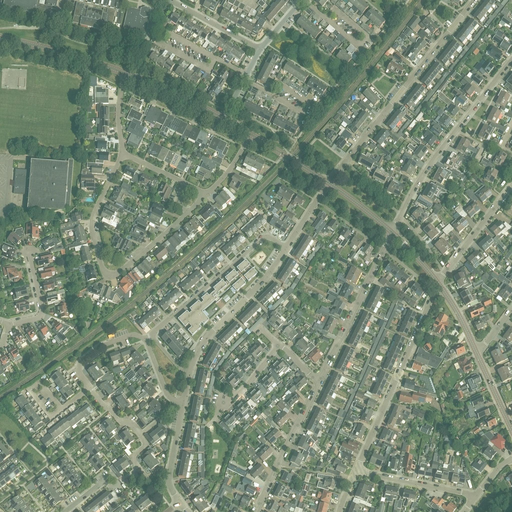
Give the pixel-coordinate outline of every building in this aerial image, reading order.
[(206,0),(203,7),(208,10),(213,3),(209,1),(210,0),(206,0)] [(280,0),(278,0),(275,4),(281,9),(285,4),(280,0)] [(341,11),(344,7),(345,7),(342,4),(342,5),(340,3),(341,3),(340,2),(342,0),(339,0),(335,5),(341,11)] [(359,0),(358,0),(353,6),(358,10),(364,3),(359,0)] [(213,3),(208,10),(214,13),(220,2),(217,1),(216,4),(213,3)] [(368,7),(364,3),(358,10),(362,14),(368,7)] [(491,8),(485,3),(481,7),(487,12),(491,8)] [(275,4),(271,8),(277,14),(281,9),(275,4)] [(481,7),(477,12),(484,17),(487,12),(481,7)] [(147,26),(150,11),(146,8),(141,9),(140,11),(128,8),(123,29),(146,34),(147,26)] [(277,14),(271,8),(267,13),(274,18),(277,14)] [(507,17),(510,12),(504,8),(501,14),(507,17)] [(226,19),(229,12),(224,9),(220,16),(226,19)] [(370,21),(376,14),(371,10),(365,17),(370,21)] [(233,14),(229,12),(226,19),(231,22),(235,15),(236,12),(234,11),(233,14)] [(484,17),(477,12),(474,17),(480,22),(484,17)] [(274,18),(267,13),(263,17),(269,23),(274,18)] [(176,25),(180,19),(174,14),(172,17),(169,15),(161,26),(165,27),(169,22),(170,23),(171,21),(176,25)] [(238,17),(235,15),(231,22),(236,25),(240,18),(242,15),(240,14),(238,17)] [(381,18),(376,14),(370,21),(375,25),(381,18)] [(243,20),(240,18),(236,25),(241,28),(245,21),(247,18),(245,17),(243,20)] [(301,28),(307,21),(302,17),(296,24),(301,28)] [(508,25),(511,27),(511,29),(511,30),(511,21),(507,18),(506,19),(504,17),(500,22),(503,24),(504,23),(508,25)] [(180,19),(176,25),(172,30),(174,32),(178,27),(177,27),(178,25),(183,29),(188,22),(181,18),(180,19)] [(375,25),(379,29),(385,22),(381,18),(375,25)] [(415,18),(407,27),(412,31),(420,21),(415,18)] [(428,29),(433,24),(427,18),(422,23),(421,22),(418,25),(421,28),(425,26),(428,29)] [(259,28),(256,27),(252,34),(257,37),(261,30),(265,22),(264,21),(260,19),(259,21),(257,24),(261,26),(259,28)] [(245,21),(241,28),(247,31),(250,24),(252,21),(250,20),(248,23),(245,21)] [(471,20),(467,24),(474,29),(477,25),(471,20)] [(307,21),(301,28),(306,32),(312,25),(307,21)] [(188,22),(183,29),(179,34),(181,36),(185,31),(184,31),(185,29),(190,33),(195,26),(188,22)] [(250,24),(247,31),(252,34),(256,27),(250,24)] [(433,24),(428,29),(433,34),(438,29),(433,24)] [(467,24),(464,29),(470,34),(474,29),(467,24)] [(312,25),(306,32),(310,35),(316,29),(312,25)] [(366,25),(363,29),(367,33),(371,29),(367,25),(366,25)] [(195,26),(190,33),(186,38),(189,40),(192,35),(191,35),(192,33),(197,37),(202,30),(195,26)] [(202,30),(197,37),(193,42),(196,44),(199,39),(198,38),(199,37),(206,41),(206,42),(210,37),(208,36),(209,34),(202,29),(202,30)] [(316,29),(310,35),(315,39),(321,33),(316,29)] [(464,29),(460,34),(466,39),(470,34),(464,29)] [(466,39),(460,34),(456,39),(462,44),(466,39)] [(206,42),(206,41),(206,42),(202,47),(205,49),(208,44),(209,44),(210,43),(215,46),(220,40),(213,35),(211,38),(210,37),(206,42)] [(322,46),(328,39),(323,35),(317,42),(322,46)] [(415,43),(422,49),(423,48),(424,48),(425,48),(426,47),(426,46),(425,45),(426,44),(421,40),(418,38),(417,41),(411,36),(409,39),(412,42),(413,40),(416,42),(415,43)] [(507,52),(511,46),(504,41),(498,37),(495,41),(501,45),(500,47),(507,52)] [(220,40),(215,46),(211,52),(214,53),(217,49),(216,48),(218,47),(222,50),(227,44),(221,39),(220,40)] [(332,43),(328,39),(322,46),(327,50),(332,43)] [(419,53),(422,49),(415,43),(416,42),(413,40),(412,42),(415,44),(412,48),(419,53)] [(454,42),(450,46),(456,51),(460,55),(463,57),(468,51),(464,48),(463,49),(464,50),(462,53),(458,49),(460,47),(454,42)] [(227,44),(222,50),(218,56),(221,57),(224,53),(223,52),(225,51),(229,54),(234,48),(228,43),(227,44)] [(337,47),(332,43),(327,50),(331,54),(337,47)] [(473,45),(471,43),(467,47),(465,46),(464,48),(468,51),(473,45)] [(156,64),(161,57),(158,55),(159,54),(159,53),(157,52),(156,52),(154,50),(156,46),(153,44),(151,49),(150,51),(153,53),(149,59),(156,64)] [(491,52),(489,55),(498,61),(502,56),(496,51),(498,49),(492,45),(489,51),(491,52)] [(456,51),(450,46),(446,51),(452,56),(456,51)] [(234,48),(229,54),(225,60),(228,61),(231,57),(230,56),(232,54),(237,58),(241,52),(235,47),(234,48)] [(353,47),(349,53),(347,55),(341,62),(345,66),(355,55),(353,53),(356,50),(353,47)] [(409,51),(406,49),(405,51),(406,52),(408,53),(409,52),(415,57),(419,53),(412,48),(409,51)] [(161,57),(156,64),(156,63),(163,67),(164,67),(168,61),(168,60),(167,61),(163,58),(164,56),(165,57),(168,52),(165,51),(161,57)] [(341,62),(347,55),(342,51),(336,58),(341,62)] [(446,51),(442,56),(448,61),(450,62),(453,64),(455,66),(459,62),(457,60),(454,64),(451,61),(452,60),(450,59),(452,56),(446,51)] [(408,53),(406,52),(403,56),(406,59),(407,58),(412,62),(413,61),(414,61),(415,60),(415,59),(415,58),(415,57),(409,52),(408,53)] [(268,59),(276,63),(279,58),(271,53),(268,59)] [(172,54),(168,61),(164,67),(170,72),(175,65),(170,62),(171,60),(172,61),(175,56),(172,54)] [(448,61),(442,56),(438,60),(445,65),(448,61)] [(401,61),(407,65),(408,67),(410,64),(403,58),(401,61)] [(182,77),(186,71),(181,68),(183,66),(181,65),(184,61),(182,59),(177,65),(180,67),(175,73),(182,78),(182,77)] [(268,59),(265,64),(273,68),(276,63),(268,59)] [(397,66),(394,64),(396,61),(393,60),(391,63),(387,69),(394,73),(397,66)] [(488,74),(493,68),(485,62),(482,66),(478,63),(474,68),(483,75),(485,72),(488,74)] [(288,74),(293,66),(288,63),(283,70),(288,74)] [(432,68),(438,73),(442,68),(436,63),(432,68)] [(265,64),(262,70),(270,74),(273,68),(265,64)] [(397,66),(394,73),(400,77),(404,70),(401,69),(402,67),(401,65),(399,64),(397,66)] [(191,65),(186,71),(182,77),(189,82),(190,81),(193,75),(188,72),(189,70),(190,71),(194,66),(191,65)] [(293,66),(288,74),(293,77),(298,70),(293,66)] [(432,68),(428,73),(435,78),(438,73),(432,68)] [(198,69),(193,75),(190,81),(196,85),(201,79),(196,76),(197,74),(198,75),(201,70),(198,69)] [(212,73),(219,78),(225,82),(229,76),(223,71),(222,71),(219,75),(218,75),(219,74),(213,70),(212,73)] [(262,70),(260,75),(268,79),(270,74),(262,70)] [(303,73),(298,70),(293,77),(298,80),(303,73)] [(464,79),(470,84),(473,81),(479,86),(483,80),(477,75),(478,74),(473,70),(471,74),(473,75),(472,76),(469,79),(463,74),(461,76),(464,79)] [(303,73),(298,80),(305,85),(309,79),(308,77),(308,76),(303,73)] [(428,73),(425,78),(431,83),(435,78),(428,73)] [(268,79),(260,75),(257,81),(265,85),(268,79)] [(225,82),(219,78),(216,83),(214,82),(213,84),(214,85),(221,89),(226,83),(225,82)] [(431,83),(425,78),(421,82),(427,87),(431,83)] [(309,79),(305,85),(312,89),(317,82),(312,79),(311,80),(309,79)] [(460,89),(458,91),(464,96),(466,94),(470,97),(475,91),(469,86),(470,84),(464,79),(461,83),(466,87),(463,91),(460,89)] [(448,85),(449,83),(446,81),(440,87),(443,89),(447,84),(448,85)] [(322,85),(317,82),(312,89),(317,93),(322,85)] [(295,85),(293,89),(300,93),(303,89),(297,85),(298,85),(296,84),(295,85)] [(222,90),(221,89),(214,85),(212,88),(211,87),(208,91),(210,92),(207,95),(213,99),(215,96),(217,97),(219,95),(220,95),(222,92),(221,91),(222,90)] [(327,89),(322,85),(317,93),(325,98),(329,93),(325,91),(327,89)] [(415,90),(421,95),(425,90),(418,85),(415,90)] [(97,104),(103,104),(103,103),(108,103),(108,100),(108,90),(102,90),(102,87),(95,87),(95,90),(88,90),(88,92),(95,92),(95,97),(99,97),(99,104),(97,104)] [(303,89),(300,93),(303,96),(306,98),(309,94),(306,92),(304,91),(304,90),(303,89)] [(368,100),(373,95),(368,89),(363,94),(368,100)] [(464,96),(458,91),(456,89),(452,93),(459,99),(455,104),(458,106),(460,104),(463,106),(465,104),(466,104),(467,102),(467,101),(463,97),(464,96)] [(256,95),(255,97),(260,100),(261,98),(264,93),(259,90),(256,95)] [(415,90),(411,95),(417,100),(421,95),(415,90)] [(442,101),(442,100),(449,105),(447,108),(449,110),(448,112),(454,117),(459,111),(453,107),(455,104),(445,97),(445,96),(440,92),(437,95),(439,96),(438,98),(442,101)] [(264,93),(261,98),(267,101),(269,96),(266,94),(264,93)] [(501,93),(499,98),(507,102),(510,97),(501,93)] [(379,101),(373,95),(368,100),(374,106),(379,101)] [(417,100),(411,95),(407,99),(413,104),(417,100)] [(131,109),(138,112),(143,103),(131,97),(128,103),(133,106),(131,109)] [(507,102),(499,98),(496,104),(502,107),(500,110),(504,111),(506,107),(505,106),(507,102)] [(413,104),(407,99),(403,104),(407,107),(407,108),(410,111),(411,110),(410,109),(413,104)] [(248,112),(252,104),(246,101),(242,109),(248,112)] [(103,104),(97,104),(98,112),(100,112),(100,119),(108,119),(107,119),(107,112),(108,112),(108,109),(103,109),(103,104)] [(252,104),(248,112),(253,115),(257,107),(252,104)] [(281,105),(278,110),(280,111),(283,113),(285,114),(286,113),(288,109),(282,105),(281,105)] [(446,128),(451,121),(445,116),(447,114),(436,106),(433,111),(439,116),(438,116),(441,119),(439,122),(446,128)] [(262,109),(257,107),(253,115),(258,117),(262,109)] [(262,109),(258,117),(264,120),(268,112),(269,110),(263,107),(262,109)] [(408,121),(410,123),(415,117),(413,115),(410,118),(410,117),(410,118),(405,114),(407,112),(401,107),(397,112),(403,117),(408,120),(408,121)] [(143,115),(138,112),(131,109),(128,116),(133,118),(131,122),(140,126),(142,123),(139,122),(143,115)] [(149,112),(147,117),(146,118),(156,123),(161,112),(154,109),(151,113),(149,112)] [(493,109),(490,115),(498,119),(501,113),(493,109)] [(358,116),(365,121),(368,116),(363,112),(362,114),(360,113),(359,115),(353,110),(351,112),(354,114),(355,112),(359,114),(358,116)] [(161,112),(156,123),(163,126),(160,131),(163,133),(169,122),(166,120),(168,116),(161,112)] [(268,112),(264,120),(269,123),(273,115),(268,112)] [(355,112),(354,114),(353,115),(356,118),(354,120),(361,125),(365,121),(358,116),(359,114),(355,112)] [(397,112),(393,116),(400,121),(403,117),(397,112)] [(498,130),(504,133),(508,125),(505,123),(503,128),(496,124),(498,119),(490,115),(487,120),(491,123),(490,125),(495,128),(498,130)] [(282,120),(283,118),(281,116),(280,118),(277,117),(275,116),(272,121),(274,122),(273,125),(278,128),(282,120)] [(393,116),(390,121),(396,126),(400,121),(393,116)] [(108,119),(100,119),(100,122),(99,122),(99,130),(105,130),(105,127),(108,127),(108,119)] [(169,122),(163,133),(162,136),(165,138),(167,134),(166,134),(169,129),(176,132),(181,122),(174,119),(172,123),(169,122)] [(347,123),(348,121),(345,119),(343,122),(349,127),(347,129),(349,131),(349,130),(354,134),(358,130),(351,124),(350,125),(347,123)] [(428,129),(431,131),(439,137),(442,132),(437,128),(439,126),(431,119),(430,121),(433,123),(431,126),(428,129)] [(288,122),(282,120),(278,128),(284,130),(288,122)] [(351,123),(348,121),(347,123),(350,125),(351,124),(358,130),(361,125),(354,120),(351,123)] [(396,126),(390,121),(386,126),(392,131),(396,126)] [(140,126),(131,122),(128,128),(133,131),(131,134),(142,139),(145,134),(142,133),(144,128),(140,126)] [(181,122),(176,132),(186,137),(189,131),(186,130),(188,125),(181,122)] [(293,125),(288,122),(284,130),(289,133),(293,125)] [(298,128),(293,125),(289,133),(294,136),(298,128)] [(481,131),(489,136),(491,137),(495,128),(490,125),(488,128),(484,126),(481,131)] [(189,131),(186,137),(195,142),(201,131),(194,128),(191,132),(189,131)] [(325,134),(328,136),(326,138),(332,142),(337,137),(331,132),(328,130),(325,134)] [(345,130),(340,137),(342,138),(345,134),(348,136),(350,134),(345,130)] [(382,130),(378,136),(384,141),(389,135),(391,137),(397,142),(399,139),(393,135),(388,131),(386,133),(382,130)] [(404,133),(401,130),(397,135),(395,133),(393,135),(399,139),(404,133)] [(207,135),(201,131),(195,142),(205,147),(208,141),(205,139),(207,135)] [(430,147),(436,141),(431,137),(432,135),(427,131),(424,136),(428,139),(425,143),(430,147)] [(489,136),(481,131),(478,137),(486,141),(489,136)] [(142,139),(131,134),(128,141),(133,143),(131,146),(138,149),(142,139)] [(384,141),(378,136),(374,141),(378,145),(376,147),(388,157),(389,156),(391,158),(392,156),(390,154),(391,154),(387,150),(386,151),(380,146),(384,141)] [(413,139),(412,140),(419,145),(421,143),(414,137),(413,136),(411,138),(413,139)] [(97,149),(98,149),(107,150),(107,142),(105,142),(106,139),(95,138),(95,141),(98,142),(97,149)] [(208,141),(205,147),(204,149),(207,151),(208,148),(215,151),(220,141),(213,138),(211,142),(208,141)] [(470,144),(465,141),(462,139),(459,145),(467,149),(474,153),(477,155),(480,149),(477,148),(476,150),(469,146),(470,144)] [(342,150),(346,144),(341,140),(336,146),(342,150)] [(220,141),(215,151),(220,154),(218,157),(223,160),(225,156),(228,150),(225,149),(227,144),(220,141)] [(153,142),(152,144),(150,147),(149,149),(152,150),(150,155),(157,158),(162,147),(153,142)] [(467,149),(459,145),(456,151),(464,155),(466,157),(468,154),(465,153),(467,149)] [(415,146),(414,148),(424,156),(427,151),(421,146),(419,148),(415,146)] [(172,152),(162,147),(157,158),(164,162),(166,157),(169,158),(172,152)] [(424,156),(414,148),(412,150),(415,153),(414,155),(420,160),(424,156)] [(107,150),(98,149),(98,152),(100,152),(100,153),(99,161),(108,162),(109,153),(108,153),(108,150),(107,150)] [(182,157),(172,152),(169,158),(172,160),(170,164),(177,168),(182,157)] [(493,154),(492,156),(504,162),(506,156),(498,152),(497,155),(493,154)] [(364,167),(370,155),(367,153),(365,156),(361,154),(358,159),(359,160),(358,163),(364,167)] [(252,167),(256,158),(248,154),(244,163),(252,167)] [(448,158),(447,160),(455,164),(457,161),(459,162),(461,160),(461,161),(465,163),(471,166),(472,163),(467,160),(463,158),(458,156),(458,155),(456,158),(450,154),(449,154),(448,154),(447,156),(447,157),(448,158)] [(182,157),(177,168),(183,171),(184,170),(187,172),(190,166),(191,163),(192,162),(186,159),(187,157),(183,155),(182,157)] [(201,168),(210,173),(211,173),(212,173),(211,173),(213,169),(214,170),(216,167),(215,166),(214,165),(215,163),(211,160),(203,156),(203,157),(199,155),(198,158),(201,159),(201,160),(204,162),(201,168)] [(373,156),(370,155),(364,167),(370,170),(372,167),(374,168),(377,163),(374,162),(374,163),(371,161),(373,156)] [(504,162),(492,156),(490,160),(491,160),(489,163),(493,165),(494,164),(501,168),(504,162)] [(265,162),(256,158),(252,167),(260,171),(265,162)] [(14,187),(13,194),(29,195),(27,209),(27,210),(38,211),(65,213),(65,209),(70,209),(73,168),(74,160),(69,160),(68,164),(54,163),(31,161),(31,164),(30,171),(17,170),(15,170),(15,171),(14,171),(14,173),(15,173),(15,178),(14,182),(14,187)] [(455,164),(447,160),(446,162),(445,162),(444,162),(443,164),(443,165),(444,165),(450,169),(448,171),(449,172),(457,176),(463,180),(466,174),(464,173),(463,175),(452,169),(455,164)] [(405,166),(413,170),(416,164),(408,161),(405,166)] [(92,169),(92,173),(102,174),(102,172),(103,171),(103,170),(102,169),(102,167),(99,167),(100,164),(87,163),(87,168),(92,169)] [(413,170),(405,166),(402,172),(410,176),(413,170)] [(135,183),(138,176),(135,175),(136,171),(127,167),(124,174),(133,178),(131,182),(134,184),(135,183)] [(378,181),(382,173),(379,171),(381,168),(378,167),(372,178),(378,181)] [(210,173),(201,168),(196,178),(202,181),(204,178),(208,180),(207,179),(210,173)] [(490,169),(487,174),(495,179),(498,173),(490,169)] [(448,171),(446,170),(444,173),(438,170),(435,175),(444,179),(447,174),(455,179),(457,176),(449,172),(448,171)] [(250,172),(248,176),(250,178),(254,180),(256,180),(258,176),(256,175),(250,172)] [(382,173),(378,181),(384,184),(390,173),(387,172),(386,175),(382,173)] [(495,179),(487,174),(484,180),(492,184),(495,179)] [(138,176),(135,183),(138,184),(139,183),(144,186),(149,177),(143,175),(142,178),(138,176)] [(242,185),(245,181),(236,175),(232,180),(233,181),(229,187),(236,191),(241,184),(242,185)] [(444,179),(435,175),(432,181),(437,183),(435,186),(446,191),(447,188),(441,185),(444,179)] [(86,182),(86,189),(89,189),(89,191),(94,191),(94,179),(93,179),(93,176),(82,176),(81,182),(86,182)] [(154,180),(149,177),(144,186),(147,187),(146,188),(146,189),(147,190),(148,190),(149,190),(153,192),(156,185),(152,183),(154,180)] [(393,195),(397,187),(394,185),(395,183),(392,181),(394,179),(390,177),(386,186),(389,188),(387,192),(393,195)] [(481,192),(487,199),(492,195),(486,189),(488,186),(478,178),(475,180),(485,188),(485,189),(483,187),(479,190),(481,192)] [(167,201),(171,193),(168,192),(170,187),(163,184),(159,192),(166,195),(164,199),(167,201)] [(397,187),(393,195),(399,198),(404,186),(401,184),(400,188),(397,187)] [(446,191),(435,186),(434,188),(428,185),(428,186),(427,186),(426,188),(426,189),(425,191),(433,195),(436,197),(438,193),(435,192),(436,190),(444,194),(446,191)] [(283,198),(288,190),(282,186),(277,194),(283,198)] [(116,188),(114,194),(123,198),(124,195),(127,196),(130,197),(131,196),(136,199),(138,195),(131,191),(129,194),(116,188)] [(288,190),(283,198),(289,202),(294,194),(288,190)] [(469,193),(468,192),(467,190),(464,192),(470,200),(473,198),(473,197),(469,193)] [(481,192),(476,196),(471,191),(470,190),(468,192),(469,193),(473,197),(473,198),(476,202),(479,200),(482,204),(487,199),(481,192)] [(433,195),(425,191),(424,193),(423,193),(422,195),(422,196),(422,197),(430,201),(433,195)] [(226,203),(227,205),(232,201),(232,202),(236,199),(229,192),(226,194),(224,192),(219,196),(226,203)] [(123,198),(114,194),(111,200),(122,205),(124,202),(122,201),(123,199),(123,198)] [(217,203),(214,205),(219,211),(222,208),(221,207),(226,203),(219,196),(215,200),(217,203)] [(301,206),(305,201),(298,196),(295,201),(294,200),(291,204),(294,206),(296,203),(301,206)] [(469,207),(475,214),(480,210),(472,201),(467,205),(469,207)] [(277,202),(273,208),(279,211),(283,206),(277,202)] [(112,216),(114,216),(114,217),(115,216),(116,216),(118,212),(120,213),(122,209),(110,203),(109,207),(106,206),(103,211),(104,211),(112,216)] [(150,212),(153,213),(161,217),(164,212),(161,210),(163,207),(154,203),(150,212)] [(137,211),(131,209),(124,205),(122,209),(135,215),(137,211)] [(223,216),(219,211),(214,205),(214,206),(211,208),(208,205),(205,208),(206,209),(200,214),(206,220),(209,217),(209,216),(213,212),(215,214),(217,213),(221,218),(223,216)] [(475,214),(469,207),(464,212),(459,206),(457,208),(465,217),(467,215),(471,219),(475,214)] [(465,217),(457,208),(455,210),(461,217),(456,221),(457,223),(464,230),(468,225),(463,219),(465,217)] [(416,220),(423,214),(419,209),(412,216),(416,220)] [(112,216),(104,211),(101,217),(103,218),(102,221),(105,223),(110,225),(112,222),(110,221),(112,216)] [(285,215),(292,220),(295,215),(288,211),(285,215)] [(320,232),(325,225),(326,224),(324,222),(328,217),(325,215),(326,214),(323,212),(322,213),(321,212),(321,213),(320,212),(318,215),(319,215),(318,218),(319,219),(315,224),(319,228),(317,231),(320,233),(320,232)] [(60,230),(75,226),(74,223),(83,221),(81,213),(71,215),(72,220),(69,221),(69,224),(60,226),(60,230)] [(147,217),(145,220),(147,221),(154,225),(155,221),(159,223),(162,217),(161,217),(153,213),(150,219),(149,218),(147,217)] [(275,228),(279,221),(284,214),(282,213),(277,220),(274,218),(269,224),(275,228)] [(260,218),(257,220),(262,226),(267,222),(259,214),(257,215),(260,218)] [(427,219),(423,214),(416,220),(420,225),(427,219)] [(147,221),(145,220),(138,217),(136,221),(139,222),(136,227),(145,232),(145,231),(148,226),(145,225),(147,221)] [(279,221),(275,228),(280,231),(284,225),(286,222),(288,219),(286,217),(283,220),(284,220),(282,223),(279,221)] [(193,220),(189,224),(192,227),(191,228),(196,234),(199,232),(197,229),(199,227),(201,229),(204,227),(197,218),(194,220),(193,220)] [(262,226),(257,220),(254,218),(253,219),(255,222),(252,224),(257,230),(262,226)] [(287,227),(284,225),(280,231),(285,234),(291,225),(293,222),(291,221),(289,224),(287,227)] [(337,223),(336,223),(333,221),(328,228),(334,232),(339,225),(338,225),(338,224),(337,223)] [(251,226),(248,228),(253,234),(257,230),(252,224),(250,222),(248,223),(251,226)] [(505,223),(503,226),(499,222),(495,226),(501,233),(502,235),(505,233),(508,231),(509,229),(511,232),(511,227),(506,223),(505,223)] [(192,227),(189,224),(188,223),(183,228),(186,231),(183,233),(189,240),(191,239),(189,237),(192,234),(194,236),(196,234),(191,228),(192,227)] [(464,230),(457,223),(453,227),(459,234),(464,230)] [(36,225),(27,225),(26,235),(32,235),(32,236),(32,237),(32,239),(33,239),(33,240),(34,240),(35,240),(36,239),(39,239),(39,233),(40,233),(40,230),(39,230),(39,229),(36,229),(36,225)] [(325,225),(320,232),(324,234),(325,232),(327,234),(330,231),(327,229),(328,229),(325,226),(325,225)] [(427,236),(434,230),(430,225),(423,231),(427,236)] [(76,229),(75,226),(60,230),(61,231),(62,234),(65,233),(65,232),(72,230),(72,231),(74,230),(76,229)] [(253,234),(248,228),(245,226),(244,227),(246,230),(243,232),(248,238),(253,234)] [(501,233),(495,226),(490,231),(496,237),(494,239),(502,248),(504,247),(498,240),(500,238),(498,236),(501,233)] [(145,232),(136,227),(134,233),(131,231),(129,235),(133,237),(138,239),(140,236),(143,237),(146,232),(145,231),(145,232)] [(8,239),(11,242),(12,241),(17,245),(21,240),(19,238),(19,237),(21,236),(21,237),(25,236),(22,228),(15,230),(16,232),(14,234),(13,233),(8,239)] [(83,228),(76,229),(74,230),(76,237),(85,235),(83,228)] [(343,248),(346,244),(350,239),(348,238),(351,234),(345,230),(340,236),(344,239),(340,246),(343,248)] [(434,230),(427,236),(432,241),(439,234),(434,230)] [(239,236),(236,239),(235,239),(241,245),(245,241),(238,232),(236,234),(239,236)] [(189,240),(183,233),(180,236),(178,233),(173,238),(180,245),(179,245),(182,248),(189,240)] [(85,235),(76,237),(77,242),(74,243),(73,244),(73,245),(69,246),(69,249),(75,248),(82,246),(81,243),(87,241),(85,235)] [(118,250),(123,241),(118,238),(118,237),(115,236),(112,242),(115,244),(113,247),(119,249),(118,250)] [(234,240),(231,243),(236,249),(241,245),(235,239),(236,239),(233,236),(232,238),(234,240)] [(305,236),(302,241),(309,246),(312,240),(305,236)] [(358,248),(362,242),(355,237),(351,243),(352,243),(349,247),(352,249),(355,246),(358,248)] [(488,237),(483,241),(489,248),(492,245),(494,248),(496,246),(500,251),(502,248),(494,239),(492,241),(488,237)] [(59,248),(57,245),(60,243),(58,239),(54,238),(51,240),(50,238),(42,242),(44,247),(43,248),(45,251),(52,248),(53,250),(50,250),(51,253),(63,250),(62,247),(59,248)] [(180,245),(173,238),(169,242),(171,245),(168,248),(174,254),(177,251),(175,249),(179,245),(180,245)] [(230,244),(227,246),(227,247),(232,252),(236,249),(231,243),(229,240),(227,241),(230,244)] [(439,251),(445,245),(441,240),(434,246),(439,251)] [(123,241),(118,250),(124,253),(126,249),(128,250),(132,244),(129,242),(128,243),(123,241)] [(309,246),(302,241),(299,246),(305,251),(309,246)] [(489,248),(483,241),(479,245),(485,252),(489,248)] [(12,260),(14,253),(15,251),(12,250),(13,247),(3,242),(0,248),(3,249),(3,250),(3,251),(3,252),(4,253),(3,256),(5,257),(12,260)] [(315,249),(318,251),(320,248),(321,248),(323,246),(319,243),(317,245),(317,246),(316,248),(314,247),(313,249),(315,250),(315,249)] [(227,247),(227,246),(225,244),(223,245),(225,248),(222,251),(227,257),(232,252),(227,247)] [(445,245),(439,251),(443,256),(449,250),(450,251),(452,249),(450,246),(448,248),(445,245)] [(83,246),(82,246),(75,248),(76,252),(81,251),(84,263),(92,261),(89,248),(83,249),(83,246)] [(299,246),(295,251),(302,256),(305,251),(299,246)] [(368,257),(373,250),(367,246),(362,252),(365,255),(362,259),(366,261),(369,257),(368,257)] [(174,254),(168,248),(165,251),(162,247),(153,255),(158,261),(159,263),(162,261),(162,260),(161,259),(167,253),(172,259),(175,256),(174,254)] [(218,255),(215,257),(220,263),(225,259),(217,250),(215,252),(218,255)] [(302,256),(295,251),(292,257),(299,261),(302,256)] [(477,251),(472,256),(479,265),(484,260),(477,251)] [(353,259),(357,254),(353,252),(348,259),(347,261),(350,263),(354,259),(353,259)] [(37,260),(39,267),(49,264),(49,261),(51,260),(50,253),(40,256),(41,259),(37,260)] [(220,263),(215,257),(212,254),(211,256),(213,259),(210,261),(215,267),(220,263)] [(200,256),(194,261),(197,264),(203,260),(200,256)] [(479,265),(472,256),(467,260),(473,267),(478,263),(479,265)] [(209,262),(206,265),(211,271),(215,267),(210,261),(208,258),(206,260),(209,262)] [(287,265),(294,269),(297,264),(290,259),(287,265)] [(142,265),(148,272),(153,268),(153,269),(157,266),(152,261),(148,263),(146,260),(141,264),(142,265)] [(188,331),(192,336),(201,328),(199,326),(202,324),(203,326),(209,321),(202,312),(204,310),(205,310),(207,308),(215,301),(216,303),(215,305),(222,299),(220,300),(219,298),(226,291),(229,289),(231,287),(232,287),(236,292),(246,284),(243,282),(246,280),(248,282),(257,274),(252,268),(250,269),(249,267),(250,266),(246,261),(236,269),(239,271),(236,273),(234,271),(225,279),(227,281),(224,284),(222,281),(213,289),(215,291),(213,293),(211,295),(209,297),(207,294),(201,300),(203,302),(201,304),(199,302),(189,310),(192,312),(189,314),(187,312),(178,320),(185,328),(188,325),(191,328),(188,331)] [(211,271),(206,265),(203,262),(202,264),(204,266),(201,269),(206,275),(211,271)] [(390,273),(395,267),(390,263),(385,270),(387,271),(385,273),(388,275),(389,273),(390,273)] [(349,274),(359,279),(361,273),(353,269),(354,267),(349,264),(348,267),(350,267),(348,270),(350,271),(349,274)] [(86,275),(88,281),(97,279),(93,267),(89,268),(89,265),(70,270),(71,272),(73,272),(80,270),(81,271),(85,269),(86,275)] [(148,272),(142,265),(137,269),(139,271),(136,274),(141,280),(144,277),(143,276),(148,272)] [(294,269),(287,265),(284,270),(290,274),(293,276),(294,274),(292,272),(294,269)] [(11,266),(3,268),(5,276),(8,275),(9,280),(14,279),(15,282),(23,280),(21,272),(17,273),(17,271),(14,269),(12,270),(11,266)] [(45,272),(40,273),(42,279),(52,277),(52,276),(54,276),(54,275),(55,274),(53,266),(44,268),(45,272)] [(395,267),(390,273),(395,277),(400,271),(395,267)] [(474,267),(472,269),(475,273),(476,275),(484,283),(489,276),(486,273),(482,277),(477,271),(474,267)] [(456,283),(468,277),(463,268),(456,273),(457,276),(453,277),(456,283)] [(194,275),(199,281),(203,277),(196,269),(194,270),(197,273),(194,275)] [(284,270),(280,275),(287,279),(290,274),(284,270)] [(404,275),(400,271),(395,277),(399,281),(404,275)] [(141,280),(136,274),(133,276),(131,273),(126,277),(126,278),(133,285),(137,282),(139,283),(142,281),(141,280)] [(199,281),(194,275),(191,273),(190,274),(192,277),(189,279),(194,285),(199,281)] [(498,277),(493,273),(491,275),(502,283),(503,281),(498,277)] [(505,279),(507,280),(511,283),(511,275),(508,273),(506,276),(505,278),(504,278),(500,274),(498,277),(503,281),(505,279)] [(359,279),(349,274),(347,277),(345,276),(341,274),(338,279),(342,281),(346,283),(347,281),(356,285),(359,279)] [(287,279),(280,275),(277,280),(284,284),(287,279)] [(404,275),(399,281),(404,285),(409,278),(404,275)] [(194,285),(189,279),(187,277),(185,278),(187,281),(185,283),(190,289),(194,285)] [(468,277),(456,283),(459,289),(461,288),(462,290),(471,286),(467,277),(468,277)] [(133,285),(126,278),(121,281),(124,284),(121,287),(120,288),(124,298),(125,299),(126,303),(129,300),(130,291),(134,287),(133,285)] [(56,282),(55,282),(54,279),(44,281),(45,285),(43,285),(45,292),(55,289),(54,287),(57,286),(56,282)] [(342,281),(338,279),(337,283),(342,285),(340,290),(351,295),(354,289),(347,286),(348,284),(346,283),(342,281)] [(190,289),(185,283),(183,280),(181,282),(183,285),(180,287),(185,293),(190,289)] [(100,302),(102,297),(106,288),(100,286),(99,289),(96,288),(96,286),(95,284),(96,284),(95,283),(86,288),(88,293),(89,293),(92,294),(97,296),(100,297),(99,301),(100,302)] [(271,287),(276,293),(281,289),(275,283),(271,287)] [(415,294),(420,287),(416,284),(411,290),(415,294)] [(490,293),(492,295),(494,293),(483,284),(481,287),(490,293)] [(504,288),(502,291),(509,297),(511,294),(511,295),(511,294),(511,290),(506,286),(503,284),(502,286),(504,288)] [(16,295),(13,296),(14,300),(19,299),(19,298),(27,296),(26,289),(24,289),(23,287),(15,289),(16,295)] [(106,287),(106,288),(102,297),(108,299),(108,300),(112,302),(116,293),(114,292),(111,291),(112,290),(106,287)] [(176,291),(173,294),(178,300),(182,295),(175,287),(173,288),(176,291)] [(271,287),(266,292),(272,297),(276,293),(271,287)] [(395,287),(393,289),(395,291),(393,293),(398,297),(402,292),(395,287)] [(420,287),(415,294),(420,298),(425,291),(420,287)] [(120,288),(115,291),(117,293),(122,300),(124,298),(120,288)] [(340,290),(337,288),(337,289),(338,289),(337,290),(338,293),(337,295),(330,291),(328,294),(330,295),(338,299),(340,300),(341,298),(348,301),(351,295),(340,290)] [(374,293),(381,297),(384,291),(377,288),(374,293)] [(502,291),(499,289),(496,294),(505,302),(509,297),(502,291)] [(281,298),(284,300),(288,296),(291,294),(288,291),(287,290),(284,293),(285,294),(281,298)] [(463,300),(471,296),(468,290),(460,295),(463,300)] [(171,295),(168,298),(173,304),(178,300),(173,294),(170,291),(169,292),(171,295)] [(64,300),(58,301),(57,295),(59,295),(58,292),(52,293),(53,296),(46,298),(48,305),(55,303),(56,305),(55,305),(55,306),(65,303),(64,303),(64,300)] [(266,292),(262,296),(268,302),(272,297),(266,292)] [(374,293),(371,298),(379,302),(381,297),(374,293)] [(166,299),(164,302),(163,302),(169,307),(173,304),(168,298),(166,295),(164,297),(166,299)] [(338,299),(330,295),(327,300),(338,305),(336,308),(343,311),(346,305),(339,302),(339,303),(337,301),(338,299)] [(268,302),(262,296),(258,300),(263,306),(268,302)] [(472,298),(471,296),(463,300),(466,306),(476,300),(475,297),(472,298)] [(371,298),(369,304),(376,307),(379,302),(371,298)] [(163,302),(164,302),(161,299),(160,301),(162,303),(159,306),(164,312),(169,307),(163,302)] [(411,299),(409,301),(410,302),(408,304),(413,308),(416,303),(411,299)] [(491,304),(489,299),(487,300),(482,302),(485,307),(491,304)] [(218,305),(223,309),(227,305),(222,300),(218,305)] [(26,310),(30,310),(28,303),(24,304),(23,301),(16,302),(17,306),(18,305),(20,312),(23,311),(23,312),(27,311),(26,310)] [(255,303),(251,307),(256,313),(261,308),(255,303)] [(294,306),(290,303),(286,308),(290,311),(294,306)] [(59,305),(59,308),(58,308),(58,310),(57,311),(57,315),(61,314),(61,318),(69,317),(68,314),(68,308),(72,308),(72,304),(59,305)] [(376,307),(369,304),(366,309),(373,313),(376,307)] [(152,312),(157,318),(161,314),(154,305),(152,307),(155,309),(152,312)] [(256,313),(251,307),(246,311),(252,317),(256,313)] [(478,313),(484,311),(482,307),(476,309),(476,308),(469,312),(471,318),(479,315),(478,313)] [(322,308),(321,311),(330,315),(331,313),(333,314),(334,314),(340,317),(343,311),(336,308),(335,311),(332,310),(330,312),(322,308)] [(150,313),(147,316),(152,322),(157,318),(152,312),(149,309),(148,311),(150,313)] [(330,315),(321,311),(318,310),(316,312),(326,317),(323,323),(334,328),(337,322),(329,318),(330,315)] [(252,317),(246,311),(242,315),(248,321),(252,317)] [(272,326),(280,319),(281,317),(275,311),(270,315),(272,317),(272,318),(268,322),(272,326)] [(406,317),(413,320),(416,315),(408,311),(407,314),(404,313),(403,315),(406,317)] [(152,322),(147,316),(145,313),(143,315),(146,317),(143,320),(148,326),(152,322)] [(362,318),(369,322),(372,316),(364,313),(362,318)] [(440,314),(438,319),(432,331),(443,336),(448,324),(446,323),(448,318),(440,314)] [(248,321),(242,315),(238,320),(243,325),(248,321)] [(487,321),(490,320),(488,315),(479,319),(480,321),(474,324),(477,331),(483,328),(482,325),(486,324),(485,320),(486,320),(487,321)] [(148,326),(143,320),(140,317),(139,319),(141,321),(138,324),(143,330),(148,326)] [(406,317),(404,322),(411,326),(413,320),(406,317)] [(369,322),(362,318),(359,323),(366,327),(369,322)] [(280,319),(272,326),(276,330),(280,326),(281,326),(283,328),(284,327),(288,324),(285,321),(284,323),(280,319)] [(288,324),(284,327),(286,328),(286,330),(282,333),(286,337),(294,330),(290,326),(293,323),(291,320),(288,324)] [(404,322),(400,320),(398,326),(401,327),(401,328),(408,331),(411,326),(404,322)] [(53,324),(52,326),(56,330),(54,332),(58,337),(63,342),(65,340),(62,335),(66,331),(63,329),(66,326),(62,324),(62,325),(61,326),(56,321),(53,323),(53,324)] [(231,327),(237,332),(241,328),(235,322),(231,327)] [(334,328),(323,323),(321,326),(319,325),(317,328),(314,326),(312,329),(321,333),(323,331),(331,335),(334,328)] [(366,327),(359,323),(356,329),(364,332),(366,327)] [(40,327),(38,328),(42,333),(39,335),(43,340),(45,338),(44,336),(49,333),(43,324),(40,326),(40,327)] [(255,328),(253,326),(249,330),(247,329),(244,332),(246,333),(248,335),(251,333),(255,328)] [(29,336),(26,338),(30,343),(33,341),(31,339),(36,336),(30,327),(27,329),(27,330),(25,331),(29,336)] [(231,327),(227,331),(232,337),(237,332),(231,327)] [(408,331),(401,328),(399,333),(406,336),(408,331)] [(364,332),(356,329),(354,334),(361,338),(364,332)] [(296,333),(294,330),(286,337),(290,342),(294,338),(295,338),(297,339),(302,335),(303,334),(300,331),(298,331),(297,331),(296,333)] [(16,334),(11,337),(14,342),(19,349),(21,347),(21,346),(26,343),(24,340),(18,331),(15,332),(16,334)] [(232,337),(227,331),(222,335),(228,341),(232,337)] [(165,342),(172,337),(168,333),(162,339),(165,342)] [(511,337),(507,333),(503,338),(507,342),(506,344),(508,346),(510,348),(510,347),(511,348),(511,341),(511,342),(511,341),(511,337)] [(354,334),(351,339),(358,343),(361,338),(354,334)] [(228,341),(222,335),(218,339),(224,345),(226,347),(227,345),(226,343),(228,341)] [(302,335),(297,339),(299,341),(299,342),(295,346),(299,350),(306,343),(302,339),(304,337),(302,335)] [(172,337),(165,342),(168,346),(175,340),(172,337)] [(395,342),(402,345),(405,340),(397,337),(395,342)] [(358,343),(351,339),(349,345),(356,348),(357,346),(359,347),(360,344),(358,343)] [(175,340),(168,346),(172,350),(179,344),(175,340)] [(252,348),(259,355),(264,351),(260,347),(260,346),(262,345),(257,340),(255,342),(256,344),(252,348)] [(395,342),(392,348),(400,351),(402,345),(395,342)] [(306,343),(299,350),(303,354),(307,350),(308,351),(310,352),(315,347),(311,343),(309,345),(306,343)] [(423,347),(428,352),(433,348),(429,343),(423,347)] [(179,344),(172,350),(175,354),(182,348),(179,344)] [(218,353),(221,355),(222,353),(219,351),(221,348),(215,344),(212,349),(218,353)] [(10,348),(10,349),(8,350),(12,356),(9,357),(13,362),(15,361),(14,359),(19,355),(13,346),(10,348)] [(457,356),(465,353),(464,351),(464,349),(463,349),(462,346),(454,349),(454,350),(449,352),(451,355),(456,353),(457,356)] [(443,360),(440,358),(426,352),(421,348),(419,347),(414,361),(415,361),(427,366),(436,370),(443,360)] [(440,358),(443,360),(450,349),(447,347),(440,358)] [(182,348),(175,354),(179,358),(185,352),(182,348)] [(259,355),(252,348),(248,352),(244,348),(242,350),(246,354),(249,357),(250,355),(251,355),(255,359),(259,355)] [(311,361),(312,360),(315,363),(321,357),(317,353),(317,352),(318,351),(316,348),(307,357),(311,361)] [(347,348),(344,354),(351,357),(354,352),(347,348)] [(392,348),(390,353),(397,356),(400,351),(392,348)] [(218,353),(212,349),(209,354),(215,358),(218,353)] [(493,359),(502,356),(499,350),(491,354),(493,359)] [(131,366),(141,356),(137,352),(131,357),(134,359),(132,361),(129,364),(131,366)] [(0,365),(3,370),(6,368),(4,365),(9,362),(3,353),(0,354),(0,360),(1,362),(0,363),(0,365)] [(119,365),(124,363),(122,357),(122,356),(119,357),(117,353),(110,356),(112,363),(118,361),(119,365)] [(397,356),(390,353),(388,358),(395,362),(397,356)] [(215,358),(209,354),(206,360),(212,363),(215,358)] [(249,357),(246,354),(244,357),(245,358),(241,362),(248,370),(252,366),(249,362),(249,361),(250,359),(249,357)] [(351,357),(344,354),(341,359),(349,363),(351,357)] [(141,356),(131,366),(132,367),(135,364),(135,365),(137,363),(140,366),(145,361),(141,356)] [(502,356),(493,359),(496,365),(504,361),(502,356)] [(375,360),(372,358),(370,364),(377,368),(378,365),(375,363),(375,361),(375,360)] [(395,362),(388,358),(385,364),(393,367),(395,362)] [(341,359),(339,364),(346,368),(349,363),(341,359)] [(461,374),(464,373),(472,369),(469,362),(467,363),(465,359),(458,362),(461,369),(459,370),(459,371),(460,374),(461,374)] [(212,363),(206,360),(203,365),(209,369),(212,363)] [(279,360),(274,364),(282,371),(286,367),(287,369),(290,367),(285,362),(283,364),(282,364),(279,360)] [(248,370),(241,362),(237,366),(235,364),(233,367),(235,369),(237,371),(239,370),(240,370),(244,374),(248,370)] [(422,375),(424,372),(421,370),(423,366),(415,363),(412,369),(419,372),(418,373),(422,375)] [(92,377),(99,371),(101,369),(97,364),(87,371),(92,377)] [(282,371),(274,364),(270,368),(274,372),(274,373),(272,375),(274,377),(277,379),(279,377),(278,375),(282,371)] [(346,368),(339,364),(336,370),(343,373),(345,371),(347,372),(348,369),(346,368)] [(393,367),(385,364),(383,369),(390,373),(393,367)] [(54,382),(62,376),(58,372),(61,370),(58,367),(49,375),(54,382)] [(500,377),(508,373),(506,367),(497,371),(500,377)] [(137,382),(147,373),(143,368),(138,373),(140,375),(138,377),(138,378),(135,380),(137,382)] [(234,373),(230,376),(237,384),(241,380),(237,376),(237,375),(239,373),(237,371),(235,369),(232,371),(234,373)] [(127,379),(134,373),(131,370),(125,376),(127,379)] [(99,371),(92,377),(96,382),(98,380),(100,383),(100,384),(110,375),(108,373),(104,376),(99,371)] [(297,381),(303,387),(307,383),(302,378),(304,376),(299,371),(295,375),(299,379),(297,381)] [(127,379),(124,382),(125,384),(127,383),(127,382),(129,381),(129,382),(136,375),(134,373),(127,379)] [(151,377),(147,373),(137,382),(138,383),(143,379),(146,382),(151,377)] [(332,379),(339,382),(342,377),(334,373),(332,379)] [(379,378),(386,382),(389,376),(381,373),(379,378)] [(509,375),(508,373),(500,377),(502,383),(511,379),(511,378),(511,376),(511,374),(509,375)] [(110,375),(100,384),(101,386),(99,388),(104,393),(111,387),(109,384),(113,381),(113,377),(111,374),(110,375)] [(268,374),(264,379),(271,386),(275,382),(277,384),(280,382),(277,379),(274,377),(273,378),(272,378),(268,374)] [(65,380),(62,376),(54,382),(58,386),(65,380)] [(237,384),(230,376),(226,380),(223,378),(220,381),(226,386),(228,384),(229,384),(233,388),(237,384)] [(481,383),(478,376),(476,377),(475,376),(471,377),(472,379),(466,381),(471,394),(479,390),(477,385),(481,383)] [(386,382),(379,378),(377,384),(384,387),(386,382)] [(271,386),(264,379),(259,383),(263,386),(263,387),(261,389),(262,390),(266,394),(268,392),(267,390),(271,386)] [(303,387),(297,381),(296,381),(295,379),(293,381),(291,379),(286,383),(288,385),(291,388),(293,386),(298,391),(303,387)] [(339,382),(332,379),(329,384),(336,388),(339,382)] [(58,386),(61,390),(67,386),(69,385),(65,380),(58,386)] [(418,392),(419,388),(413,386),(414,384),(406,382),(404,389),(412,391),(418,392)] [(143,398),(153,389),(149,384),(144,389),(146,391),(143,393),(144,394),(141,396),(143,398)] [(329,384),(326,389),(334,393),(336,388),(329,384)] [(377,384),(374,389),(381,393),(384,387),(377,384)] [(291,388),(288,385),(285,387),(291,393),(287,397),(294,404),(298,400),(294,396),(296,394),(291,388)] [(61,390),(60,391),(63,396),(70,390),(67,386),(61,390)] [(116,393),(111,387),(104,393),(108,399),(115,393),(117,395),(120,393),(123,391),(121,388),(116,393)] [(266,394),(262,390),(261,392),(260,392),(256,388),(252,392),(259,399),(263,395),(265,397),(267,395),(266,394)] [(418,394),(426,396),(432,398),(437,399),(438,399),(436,394),(428,392),(428,390),(420,388),(418,394)] [(157,393),(153,389),(143,398),(144,399),(147,397),(148,397),(150,395),(152,398),(157,393)] [(326,389),(324,395),(334,400),(334,399),(334,400),(337,394),(334,393),(326,389)] [(381,393),(374,389),(372,395),(379,398),(381,393)] [(74,394),(70,390),(63,396),(67,400),(74,394)] [(357,404),(358,404),(360,399),(363,400),(364,396),(365,394),(361,392),(360,392),(361,392),(358,391),(355,397),(353,402),(354,402),(357,404)] [(139,394),(137,392),(133,395),(139,401),(141,399),(139,397),(138,397),(137,396),(139,394)] [(259,399),(252,392),(248,396),(251,400),(251,401),(250,403),(254,407),(256,405),(255,403),(259,399)] [(455,402),(460,400),(464,398),(461,392),(457,393),(458,396),(457,396),(456,393),(454,395),(455,397),(453,398),(455,402)] [(408,403),(410,404),(413,396),(401,393),(399,401),(401,401),(401,402),(404,402),(404,403),(408,403)] [(432,398),(426,396),(414,393),(412,400),(424,403),(425,401),(431,403),(432,398)] [(123,397),(122,395),(114,401),(119,407),(127,400),(124,397),(123,397)] [(324,395),(321,400),(328,404),(328,403),(331,405),(334,400),(324,395)] [(19,406),(26,400),(23,396),(16,401),(19,406)] [(469,413),(480,408),(479,405),(484,403),(481,396),(470,401),(472,405),(467,407),(469,412),(469,413)] [(294,404),(287,397),(283,401),(280,398),(278,400),(280,402),(278,404),(284,410),(285,408),(283,406),(286,404),(290,408),(294,404)] [(277,399),(275,401),(269,407),(271,409),(279,401),(277,399)] [(365,401),(364,402),(368,404),(367,406),(374,409),(375,408),(376,406),(377,403),(369,400),(367,399),(366,401),(365,401)] [(26,400),(19,406),(22,410),(28,405),(29,404),(28,402),(26,400)] [(130,404),(127,400),(119,407),(123,412),(130,406),(129,405),(130,404)] [(154,409),(159,404),(155,400),(150,404),(152,407),(149,409),(150,410),(147,412),(149,414),(154,409)] [(243,400),(239,404),(246,412),(250,408),(252,410),(254,407),(250,403),(248,404),(247,404),(243,400)] [(328,404),(321,400),(318,406),(326,409),(328,404)] [(163,409),(159,404),(154,409),(149,414),(150,415),(153,413),(154,413),(156,412),(158,414),(163,409)] [(246,412),(239,404),(235,408),(238,412),(238,413),(237,415),(241,420),(244,418),(242,416),(246,412)] [(28,405),(22,410),(21,411),(25,416),(32,410),(28,405)] [(84,408),(90,415),(94,412),(88,405),(84,408)] [(395,407),(392,413),(406,419),(407,419),(408,416),(400,413),(401,410),(395,407)] [(84,408),(80,411),(84,418),(85,419),(90,415),(84,408)] [(469,413),(469,412),(468,413),(471,419),(477,416),(479,419),(489,414),(486,408),(481,410),(480,408),(469,413)] [(141,409),(141,410),(135,415),(138,418),(144,413),(141,409)] [(314,414),(324,420),(326,417),(322,415),(324,412),(317,409),(314,414)] [(350,410),(350,409),(346,417),(358,422),(359,420),(361,421),(360,421),(367,425),(370,419),(363,416),(362,418),(360,417),(359,418),(356,416),(354,415),(353,417),(352,416),(350,415),(352,410),(351,410),(350,410)] [(32,410),(25,416),(28,420),(35,414),(32,410)] [(79,410),(74,414),(80,421),(84,418),(80,411),(79,410)] [(268,412),(265,410),(262,413),(271,422),(273,420),(269,416),(270,415),(268,412)] [(363,416),(370,419),(373,413),(366,410),(363,416)] [(230,413),(226,417),(233,424),(237,420),(239,422),(241,420),(237,415),(235,417),(234,417),(230,413)] [(271,422),(262,413),(260,415),(274,430),(276,428),(271,422)] [(279,417),(284,423),(289,418),(284,413),(279,417)] [(406,419),(392,413),(390,419),(400,424),(401,423),(401,422),(402,420),(405,421),(406,419)] [(39,418),(35,414),(28,420),(31,424),(39,418)] [(80,421),(74,414),(70,417),(76,424),(80,421)] [(324,420),(314,414),(311,420),(319,423),(320,420),(323,422),(324,420)] [(76,424),(70,417),(66,420),(71,427),(72,428),(76,424)] [(233,424),(226,417),(222,421),(225,425),(225,426),(224,428),(229,433),(231,431),(229,428),(233,424)] [(284,423),(279,417),(274,422),(280,428),(284,423)] [(42,422),(39,418),(31,424),(34,428),(33,429),(36,432),(43,426),(41,423),(42,422)] [(105,430),(113,425),(109,420),(107,421),(105,418),(103,419),(98,423),(100,426),(99,427),(100,428),(102,431),(103,432),(105,430)] [(338,418),(334,424),(337,426),(340,427),(343,420),(340,419),(338,418)] [(485,420),(485,421),(486,422),(482,423),(483,426),(487,424),(489,427),(496,424),(496,423),(496,422),(495,421),(494,421),(493,418),(489,420),(488,418),(485,420)] [(65,419),(61,423),(67,430),(71,427),(66,420),(65,419)] [(400,424),(390,419),(387,425),(393,428),(395,424),(397,424),(397,425),(401,427),(402,425),(400,424)] [(311,420),(309,425),(320,430),(321,427),(317,426),(319,423),(311,420)] [(67,430),(61,423),(57,426),(62,433),(67,430)] [(353,430),(363,435),(365,429),(359,426),(355,424),(354,426),(355,427),(353,430)] [(113,425),(105,430),(109,435),(108,436),(110,439),(113,437),(116,435),(114,432),(117,430),(113,425)] [(195,433),(198,434),(199,431),(196,430),(196,427),(189,425),(187,431),(195,433)] [(320,430),(309,425),(306,430),(313,434),(315,431),(318,433),(320,430)] [(57,426),(52,429),(58,437),(62,433),(57,426)] [(422,426),(419,432),(430,436),(431,433),(433,428),(428,426),(427,428),(422,426)] [(155,432),(160,439),(165,435),(166,436),(169,434),(165,429),(162,431),(159,428),(155,432)] [(58,437),(52,429),(48,433),(49,434),(54,440),(58,437)] [(258,430),(256,432),(261,437),(263,440),(265,438),(258,430)] [(268,432),(276,440),(281,435),(275,430),(272,433),(270,431),(268,432)] [(363,435),(353,430),(352,433),(351,433),(350,435),(354,437),(361,440),(363,435)] [(391,439),(393,440),(395,434),(384,430),(382,435),(391,439)] [(121,431),(116,435),(113,437),(117,441),(119,441),(121,440),(123,442),(130,436),(126,431),(123,434),(121,431)] [(160,439),(155,432),(149,436),(151,438),(148,440),(153,446),(156,444),(155,443),(160,439)] [(237,438),(240,441),(246,435),(243,432),(238,437),(237,438)] [(276,440),(268,432),(266,435),(266,436),(267,438),(266,439),(271,445),(276,440)] [(504,446),(502,445),(503,444),(504,443),(504,442),(505,442),(501,439),(502,438),(498,435),(495,438),(494,437),(492,438),(493,436),(489,432),(484,435),(490,442),(501,450),(504,446)] [(84,447),(92,441),(89,438),(90,437),(91,437),(93,435),(92,433),(89,435),(88,434),(80,441),(84,447)] [(54,440),(49,434),(45,437),(51,445),(55,441),(54,440)] [(391,439),(382,435),(380,440),(390,444),(391,442),(389,441),(391,439)] [(131,437),(130,436),(123,442),(125,444),(124,445),(127,449),(125,451),(126,452),(135,445),(133,442),(134,441),(131,437)] [(490,442),(484,436),(482,438),(487,444),(490,442)] [(51,445),(45,437),(41,441),(46,448),(51,445)] [(300,440),(299,442),(308,446),(310,444),(313,446),(313,447),(316,444),(315,443),(311,439),(310,438),(309,441),(302,437),(301,440),(300,440)] [(92,441),(84,447),(89,452),(96,446),(94,443),(95,442),(93,440),(92,441)] [(341,447),(348,450),(349,450),(350,448),(356,450),(359,444),(350,440),(348,445),(343,443),(341,447)] [(299,445),(297,447),(304,450),(302,453),(308,456),(309,453),(308,452),(310,447),(308,446),(299,442),(298,443),(299,445)] [(97,445),(96,446),(89,452),(93,457),(97,454),(101,452),(98,449),(99,448),(100,448),(102,446),(100,444),(98,446),(97,445)] [(248,446),(246,448),(248,450),(253,455),(256,453),(250,447),(248,446)] [(262,446),(259,448),(260,449),(267,457),(268,457),(273,453),(266,446),(264,448),(262,446)] [(348,450),(341,447),(339,452),(343,454),(341,458),(350,463),(353,456),(347,454),(348,450)] [(480,453),(490,461),(496,453),(489,447),(485,452),(482,450),(480,453)] [(258,452),(256,454),(257,455),(257,456),(263,462),(265,460),(268,458),(268,457),(267,457),(260,449),(257,451),(258,452)] [(0,455),(0,456),(3,460),(3,461),(4,460),(10,455),(6,451),(0,455)] [(147,466),(154,460),(154,459),(155,458),(149,451),(142,457),(145,460),(143,461),(147,466)] [(375,465),(378,457),(376,455),(377,452),(375,451),(369,463),(375,465)] [(292,456),(291,457),(301,462),(304,463),(307,458),(308,456),(302,453),(301,456),(295,453),(294,455),(292,456)] [(97,454),(93,457),(89,461),(93,466),(100,460),(98,457),(99,457),(97,454)] [(121,460),(119,462),(124,469),(129,465),(127,462),(130,460),(126,455),(121,459),(121,460)] [(413,473),(415,463),(411,463),(413,456),(405,455),(403,469),(407,470),(407,472),(413,473)] [(291,460),(290,462),(296,465),(295,468),(300,469),(302,466),(299,465),(301,462),(291,457),(291,459),(291,460)] [(384,459),(378,457),(375,465),(380,468),(384,459)] [(391,463),(392,463),(390,470),(397,471),(398,464),(401,465),(403,458),(398,457),(397,459),(392,457),(391,463)] [(60,468),(68,462),(65,458),(58,464),(57,463),(54,466),(55,468),(58,466),(60,468)] [(101,459),(100,460),(93,466),(97,472),(105,466),(102,463),(103,462),(101,459)] [(480,474),(486,466),(478,459),(472,467),(480,474)] [(154,460),(147,466),(151,471),(154,468),(156,471),(162,467),(157,461),(156,462),(154,460)] [(344,474),(346,468),(340,465),(341,462),(335,460),(334,463),(335,464),(334,466),(337,468),(336,471),(344,474)] [(68,462),(60,468),(57,471),(59,473),(62,471),(64,473),(72,467),(68,462)] [(124,469),(119,462),(114,466),(113,465),(110,467),(115,474),(118,472),(119,473),(124,469)] [(255,465),(252,467),(259,475),(264,470),(259,465),(256,462),(254,464),(255,465)] [(227,468),(227,469),(231,471),(235,472),(240,475),(242,471),(235,468),(236,467),(229,464),(227,468)] [(424,477),(426,467),(427,465),(426,465),(426,466),(420,465),(420,468),(419,468),(418,475),(424,477)] [(16,466),(11,470),(16,477),(21,473),(16,466)] [(259,475),(252,467),(251,466),(248,468),(250,470),(247,473),(248,475),(250,474),(255,479),(259,475)] [(453,475),(451,482),(457,484),(459,476),(460,473),(460,469),(459,467),(455,467),(452,466),(451,472),(453,473),(453,475)] [(72,467),(64,473),(61,476),(63,478),(66,475),(68,478),(76,472),(72,467)] [(436,471),(435,479),(441,480),(442,472),(443,469),(439,468),(438,471),(436,471)] [(16,477),(11,470),(6,474),(11,481),(16,477)] [(76,472),(68,478),(65,480),(67,483),(70,480),(72,483),(80,477),(76,472)] [(296,479),(298,476),(291,472),(290,476),(285,473),(281,480),(288,484),(291,477),(296,479)] [(6,474),(1,478),(7,484),(11,481),(6,474)] [(39,489),(47,483),(49,481),(47,479),(45,481),(42,477),(34,483),(39,489)] [(80,477),(72,483),(69,485),(70,487),(74,485),(77,489),(84,482),(80,477)] [(184,491),(198,481),(201,479),(198,479),(198,478),(193,479),(193,482),(191,484),(191,483),(189,485),(187,482),(181,487),(184,491)] [(244,484),(241,491),(246,493),(253,496),(256,490),(250,487),(252,481),(245,478),(243,482),(243,483),(244,484)] [(318,482),(317,488),(320,489),(324,490),(328,491),(329,489),(333,490),(334,486),(335,486),(336,483),(335,483),(335,482),(329,480),(329,481),(325,480),(324,484),(322,483),(318,482)] [(200,483),(198,481),(184,491),(186,494),(186,495),(187,496),(188,496),(194,492),(192,489),(200,483)] [(47,483),(39,489),(43,494),(51,488),(53,486),(51,484),(49,485),(47,483)] [(360,484),(358,490),(366,493),(367,491),(370,493),(372,489),(373,485),(366,483),(364,486),(360,484)] [(223,484),(222,487),(221,489),(230,494),(232,489),(223,484)] [(276,491),(288,497),(289,494),(285,492),(286,488),(279,485),(276,491)] [(51,488),(43,494),(46,499),(54,492),(56,490),(55,488),(53,490),(51,488)] [(398,490),(392,489),(389,502),(392,503),(393,499),(396,500),(398,490)] [(366,493),(358,490),(355,497),(359,499),(358,503),(365,506),(370,508),(371,508),(372,506),(366,503),(369,497),(365,496),(366,493)] [(103,495),(108,502),(113,498),(108,491),(103,495)] [(288,497),(276,491),(274,497),(281,500),(282,497),(287,499),(288,497)] [(54,492),(46,499),(50,503),(58,497),(60,495),(58,493),(56,495),(54,492)] [(416,493),(410,492),(407,506),(409,506),(410,502),(411,503),(411,500),(414,501),(416,493)] [(145,497),(140,501),(146,508),(151,504),(149,501),(151,499),(147,493),(144,496),(145,497)] [(13,505),(21,499),(17,494),(10,501),(9,500),(7,502),(9,505),(11,503),(13,505)] [(196,507),(203,502),(201,499),(204,497),(200,494),(196,497),(197,498),(192,502),(196,507)] [(243,509),(245,506),(248,507),(248,506),(249,506),(250,505),(249,504),(251,501),(243,497),(237,494),(235,498),(241,501),(238,507),(243,509)] [(108,502),(103,495),(98,499),(104,506),(108,502)] [(330,499),(318,495),(317,498),(321,499),(321,501),(329,504),(330,499)] [(206,505),(203,502),(196,507),(199,511),(201,511),(205,510),(206,511),(211,507),(212,509),(215,507),(219,497),(216,496),(213,503),(212,505),(210,506),(208,503),(206,505)] [(58,497),(50,503),(53,507),(61,501),(62,502),(64,500),(62,498),(60,500),(58,497)] [(439,507),(443,503),(444,501),(440,498),(435,504),(439,507)] [(21,499),(13,505),(11,507),(13,510),(15,508),(17,510),(25,504),(21,499)] [(98,499),(93,503),(99,510),(104,506),(98,499)] [(146,508),(140,501),(138,503),(137,502),(135,503),(133,501),(131,499),(128,501),(131,506),(136,511),(139,509),(141,511),(146,508)] [(295,510),(296,508),(296,506),(298,501),(296,500),(294,506),(292,505),(287,502),(287,503),(282,500),(281,503),(285,505),(292,508),(291,508),(295,510)] [(272,501),(270,505),(281,511),(283,511),(285,509),(282,508),(277,506),(278,504),(272,501)] [(93,503),(89,507),(93,511),(95,511),(99,510),(93,503)] [(443,503),(439,507),(441,508),(442,508),(447,511),(448,511),(449,511),(453,511),(456,508),(450,503),(447,507),(443,503)]
